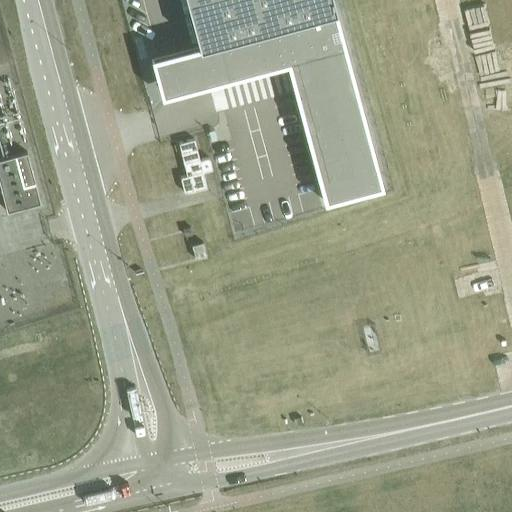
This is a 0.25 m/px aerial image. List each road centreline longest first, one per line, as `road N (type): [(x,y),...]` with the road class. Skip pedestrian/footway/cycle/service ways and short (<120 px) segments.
road 1 (unclassified): [(128,336),(37,0)]
road 2 (unclassified): [(511,409),(327,447)]
road 3 (unclassified): [(163,493),(267,471),(327,447)]
road 4 (unclassified): [(327,447),(175,457)]
road 5 (unclassified): [(137,464),(0,493)]
road 6 (unclassified): [(175,457),(128,336)]
road 7 (unclassified): [(128,336),(124,383),(137,464)]
